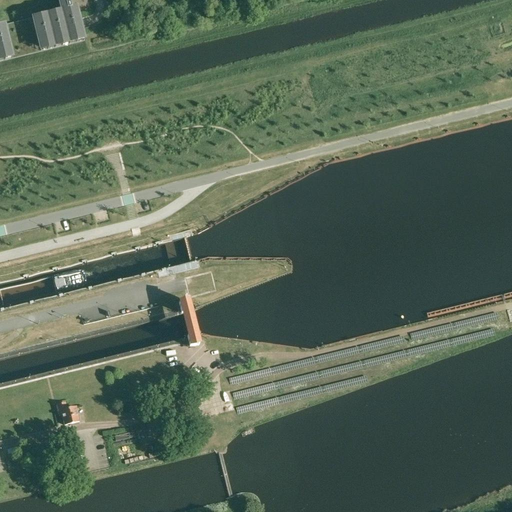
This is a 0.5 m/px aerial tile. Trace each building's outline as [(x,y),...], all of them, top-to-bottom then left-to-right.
[(0,62),(85,41),(80,22),(76,6),(72,8),(69,0),(57,0),(60,11),(0,25),(0,62)] [(319,98),(331,94),(327,82),(315,86),(319,98)] [(386,99),(386,118),(397,118),(397,99),(386,99)] [(332,116),(338,135),(345,133),(340,114),(332,116)] [(332,121),(321,125),(322,127),(313,131),(318,145),(338,137),(332,121)] [(179,347),(180,351),(188,349),(200,346),(188,300),(177,303),(188,345),(179,347)] [(396,354),(401,353),(398,339),(393,340),(396,354)] [(62,414),(64,426),(79,422),(79,421),(86,419),(86,420),(110,414),(104,391),(81,397),(84,412),(77,413),(75,408),(66,410),(65,404),(57,406),(59,415),(62,414)]
